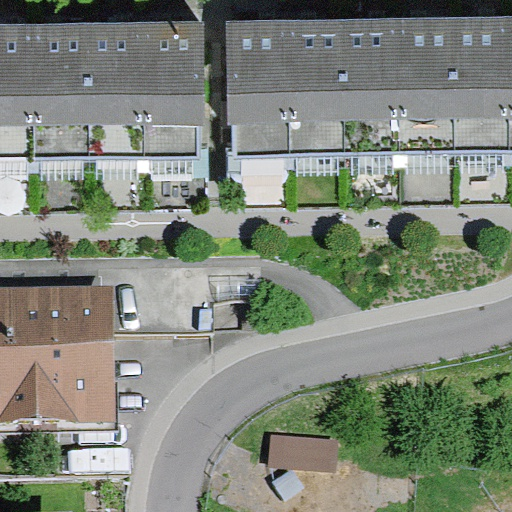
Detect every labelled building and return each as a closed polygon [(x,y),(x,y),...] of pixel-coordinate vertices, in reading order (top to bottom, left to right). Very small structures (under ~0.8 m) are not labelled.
[(508,15),(453,16),(455,136),(510,135),(508,15)] [(453,16),(398,17),(400,137),(455,136),(453,16)] [(398,17),(343,18),(345,138),(400,137),(398,17)] [(343,18),(288,19),(290,139),(345,138),(343,18)] [(288,19),(232,19),(234,140),(290,139),(288,19)] [(199,20),(143,21),(145,142),(201,141),(199,20)] [(143,21),(88,22),(90,142),(145,142),(143,21)] [(88,22),(33,23),(35,143),(90,142),(88,22)] [(33,23),(0,23),(0,143),(35,143),(33,23)] [(101,309),(0,310),(0,424),(103,423),(101,309)] [(337,449),(271,442),(268,476),(334,483),(337,449)]
